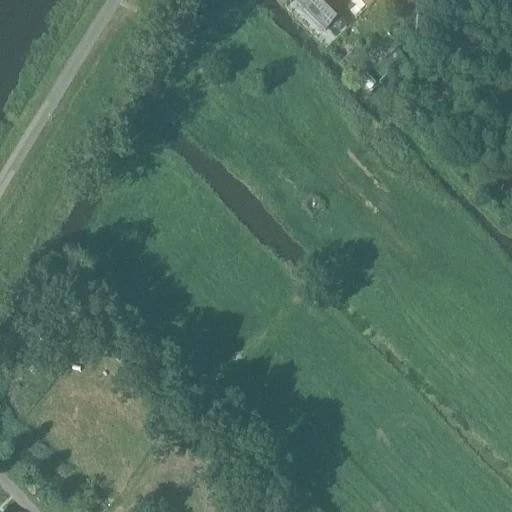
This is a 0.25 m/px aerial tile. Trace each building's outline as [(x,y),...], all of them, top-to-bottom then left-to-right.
[(301,0),(297,4),(324,32),(345,11),(344,10),(354,0),(301,0)] [(356,0),(368,11),(378,0),(356,0)] [(388,42),(378,49),(385,59),(395,52),(388,42)] [(422,67),(431,75),(452,51),(443,43),(422,67)] [(409,99),(422,100),(423,86),(410,85),(409,99)]
